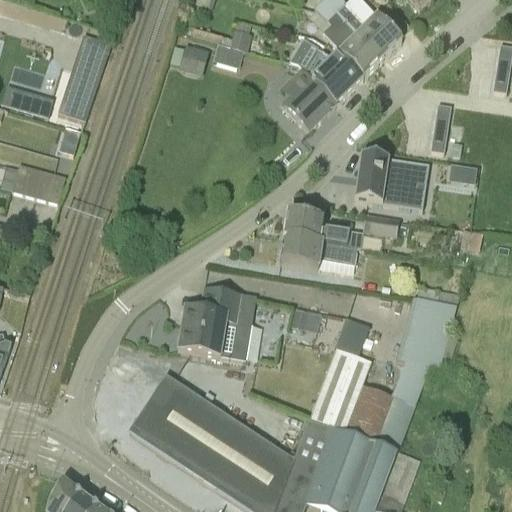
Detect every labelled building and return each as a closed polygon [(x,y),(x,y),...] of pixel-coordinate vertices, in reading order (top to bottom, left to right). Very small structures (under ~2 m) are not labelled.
[(210,14),(213,0),(198,0),(196,9),(210,14)] [(323,0),(302,0),(303,0),(313,11),(324,0),(323,0)] [(326,0),(322,4),(381,66),(402,45),(377,20),(367,29),(337,0),(326,0)] [(434,0),(403,0),(418,15),(434,0)] [(335,60),(360,86),(381,66),(322,4),(313,13),(326,27),(328,29),(321,36),(340,55),(335,60)] [(218,47),(231,50),(233,42),(220,38),(194,31),(191,40),(218,47)] [(251,41),(247,40),(234,37),(233,42),(231,50),(230,53),(242,56),(246,58),(251,41)] [(82,42),(58,117),(84,125),(109,50),(82,42)] [(207,55),(185,49),(178,76),(201,81),(207,55)] [(492,97),(506,99),(511,58),(511,52),(499,50),(492,97)] [(302,75),(336,110),(360,86),(335,60),(332,63),(314,53),(302,75)] [(336,110),(302,75),(286,91),(295,100),(283,111),(308,137),(336,110)] [(5,91),(0,110),(48,124),(53,105),(5,91)] [(437,110),(430,156),(443,158),(451,112),(437,110)] [(461,149),(453,148),(452,160),(459,160),(461,149)] [(356,187),(353,206),(410,214),(414,187),(426,189),(428,170),(360,160),(357,180),(356,187)] [(17,174),(11,196),(12,196),(23,199),(31,173),(18,169),(17,174)] [(6,171),(0,192),(11,196),(17,174),(6,171)] [(476,173),(465,172),(462,188),(474,190),(476,173)] [(31,173),(23,199),(34,202),(42,176),(31,173)] [(42,176),(34,202),(46,206),(53,179),(42,176)] [(53,179),(46,206),(57,209),(64,182),(53,179)] [(287,217),(283,241),(357,253),(360,254),(362,240),(321,233),(322,223),(300,220),(287,217)] [(395,241),(397,226),(366,222),(363,236),(395,241)] [(0,245),(5,247),(9,232),(9,231),(0,228),(0,245)] [(464,235),(461,253),(479,256),(481,238),(464,235)] [(283,241),(279,268),(318,274),(319,266),(354,271),(357,253),(283,241)] [(416,290),(414,302),(416,303),(455,310),(456,310),(458,298),(416,290)] [(235,328),(240,300),(203,294),(200,315),(184,313),(177,355),(220,362),(226,327),(235,328)] [(412,302),(395,365),(404,368),(391,401),(362,391),(371,367),(357,362),(368,332),(346,323),(335,354),(309,425),(395,458),(397,458),(397,456),(429,373),(437,375),(455,310),(416,303),(412,302)] [(315,337),(320,320),(293,313),(289,330),(315,337)] [(0,379),(1,377),(10,350),(5,348),(4,344),(2,339),(0,339),(0,379)] [(374,511),(395,458),(309,425),(308,424),(293,464),(170,383),(136,434),(252,511),(374,511)] [(397,458),(395,458),(374,511),(402,511),(420,465),(397,456),(397,458)] [(68,511),(79,498),(62,486),(50,504),(47,511),(68,511)] [(432,504),(440,506),(445,493),(437,491),(432,504)] [(97,511),(79,498),(68,511),(97,511)]
